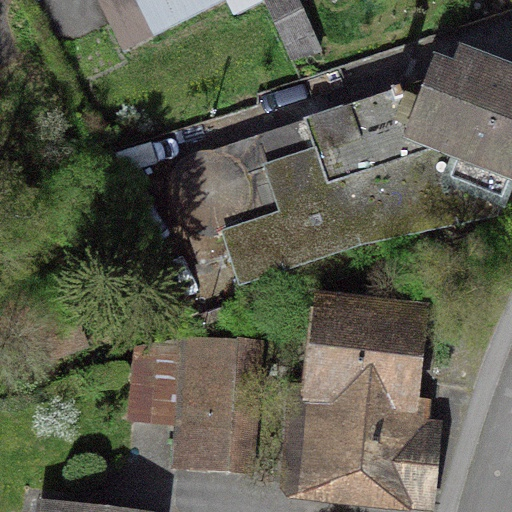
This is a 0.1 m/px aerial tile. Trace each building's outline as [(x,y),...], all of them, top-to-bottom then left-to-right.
[(101,0),(95,3),(121,54),(226,2),(235,19),(260,6),(257,0),(101,0)] [(261,0),(264,4),(293,64),(318,51),(293,0),(261,0)] [(491,218),(506,180),(511,182),(511,83),(471,67),(467,69),(469,74),(440,154),(418,157),(396,93),(203,158),(190,160),(176,168),(167,183),(164,203),(171,222),(181,232),(193,238),(207,240),(220,237),(237,286),(355,246),(491,218)] [(299,424),(292,490),(424,505),(429,461),(399,458),(414,327),(327,317),(314,425),(299,424)] [(215,334),(193,340),(184,342),(174,472),(245,477),(256,337),(215,334)] [(128,424),(169,428),(174,363),(133,360),(128,424)]
